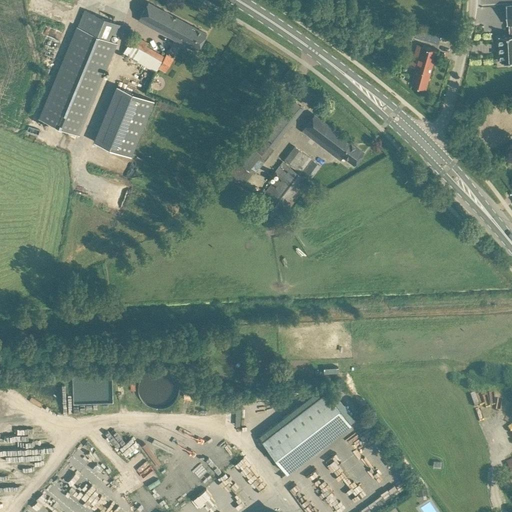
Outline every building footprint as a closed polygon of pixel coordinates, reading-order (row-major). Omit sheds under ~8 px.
[(191,43),(198,47),(206,33),(148,2),(138,19),(189,47),(191,43)] [(117,42),(115,42),(122,25),(84,10),(78,26),(76,25),(76,26),(77,27),(40,118),(38,117),(38,118),(79,134),(77,133),(115,42),(117,43),(117,42)] [(511,35),(499,35),(501,61),(504,61),(504,63),(511,62),(511,23),(510,24),(510,32),(511,31),(511,35)] [(441,34),(416,27),(415,34),(439,41),(441,34)] [(148,41),(133,34),(123,52),(137,60),(155,71),(164,56),(146,45),(148,41)] [(416,49),(411,66),(416,67),(411,83),(426,87),(437,49),(423,45),(421,50),(416,49)] [(238,84),(247,92),(253,85),(244,77),(238,84)] [(153,100),(116,85),(94,140),(131,156),(153,100)] [(290,97),(282,106),(258,134),(259,135),(237,161),(228,173),(243,185),(303,107),(290,97)] [(343,155),(354,163),(363,151),(314,114),(302,129),(340,159),(343,155)] [(321,166),(294,145),(283,159),(310,179),(321,166)] [(256,202),(281,221),(310,182),(282,161),(275,171),(278,173),(256,202)] [(269,229),(275,220),(269,215),(263,223),(264,225),(269,229)] [(179,382),(179,381),(179,378),(178,374),(176,370),(174,368),(170,364),(167,362),(163,361),(159,361),(156,361),(152,362),(148,364),(145,366),(142,369),(140,373),(138,377),(138,381),(138,384),(139,389),(141,392),(143,396),(146,398),(150,400),(154,402),(157,402),(161,402),(165,401),(169,400),(172,397),(175,394),(177,391),(179,386),(179,382)] [(70,374),(72,403),(112,401),(111,372),(70,374)] [(263,437),(289,469),(352,421),(327,388),(263,437)] [(159,479),(138,451),(124,461),(145,489),(159,479)] [(426,485),(417,487),(419,496),(428,494),(426,485)] [(203,511),(196,499),(190,503),(195,511),(203,511)]
